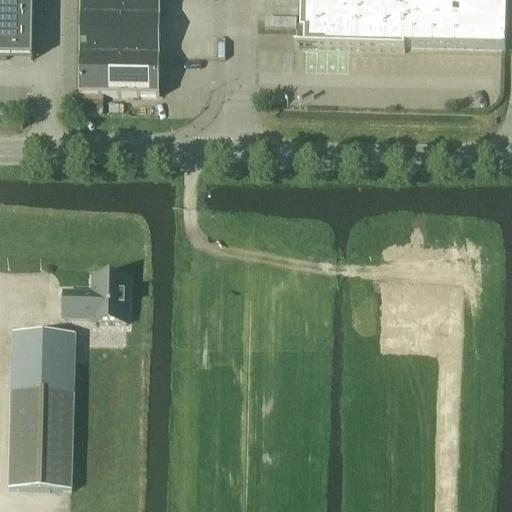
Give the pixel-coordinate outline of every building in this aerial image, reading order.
[(33,0),(0,0),(0,61),(32,62),(33,0)] [(160,0),(80,0),(80,19),(161,20),(160,0)] [(505,54),(506,0),(305,0),(305,8),(301,8),(300,37),(304,37),(304,52),(405,55),(405,52),(505,54)] [(161,20),(80,19),(80,58),(160,60),(161,20)] [(159,100),(160,60),(80,58),(79,97),(79,99),(159,100)] [(64,297),(64,322),(92,323),(92,327),(126,328),(128,282),(94,281),(93,300),(84,300),(84,297),(64,297)] [(76,340),(13,338),(9,494),(72,495),(76,340)]
